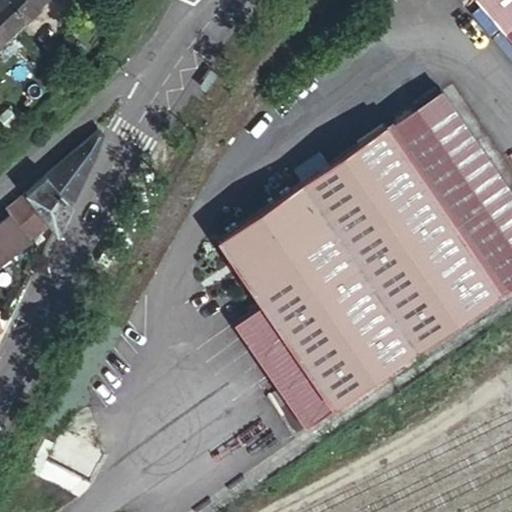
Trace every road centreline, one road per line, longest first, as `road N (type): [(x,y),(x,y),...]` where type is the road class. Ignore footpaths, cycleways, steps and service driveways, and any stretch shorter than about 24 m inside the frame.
road 1 (tertiary): [(156,91),(0,386)]
road 2 (residential): [(156,91),(134,84),(0,181)]
